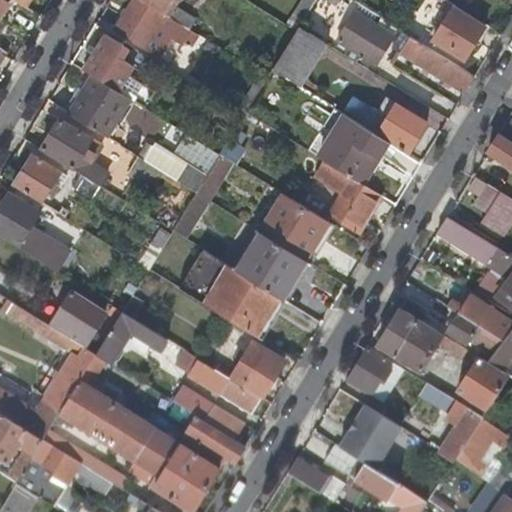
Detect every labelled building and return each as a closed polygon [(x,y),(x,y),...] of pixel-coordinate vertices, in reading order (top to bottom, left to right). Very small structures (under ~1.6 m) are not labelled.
[(0,17),(9,2),(5,0),(0,0),(0,25),(2,23),(0,22),(0,17)] [(190,46),(197,36),(188,31),(138,0),(133,0),(115,29),(159,57),(173,35),(190,46)] [(138,0),(188,31),(195,20),(178,10),(176,13),(172,11),(178,0),(138,0)] [(485,28),(452,7),(430,41),(463,62),(485,28)] [(354,13),(335,43),(374,67),(393,38),(354,13)] [(298,86),(324,44),(298,29),(296,32),(272,70),(298,86)] [(116,67),(118,64),(113,60),(122,46),(122,45),(104,34),(83,71),(92,76),(118,92),(122,86),(128,75),(116,67)] [(403,54),(411,58),(420,44),(412,39),(403,54)] [(409,61),(463,95),(474,78),(420,44),(411,58),(409,61)] [(113,60),(118,64),(127,49),(122,46),(113,60)] [(85,94),(71,116),(106,137),(130,100),(118,92),(92,76),(82,93),(85,94)] [(129,90),(122,86),(118,92),(130,100),(138,104),(147,90),(134,82),(129,90)] [(386,98),(369,126),(409,152),(426,123),(386,98)] [(361,184),(387,142),(347,117),(321,159),(324,161),(361,184)] [(74,168),(72,170),(77,173),(99,187),(100,187),(106,179),(101,176),(104,171),(89,163),(101,143),(59,118),(41,148),(74,168)] [(511,143),(499,135),(488,152),(511,167),(511,143)] [(246,145),(231,137),(220,155),(234,164),(246,145)] [(154,145),(144,161),(163,172),(196,193),(206,177),(154,145)] [(31,154),(12,185),(41,203),(48,193),(52,196),(61,181),(57,178),(61,172),(31,154)] [(212,203),(235,165),(234,164),(220,155),(206,177),(196,193),(212,203)] [(151,190),(163,172),(144,161),(138,157),(127,175),(151,190)] [(358,231),(380,196),(361,184),(324,161),(319,169),(330,175),(325,183),(334,188),(339,180),(348,186),(330,214),(358,231)] [(330,175),(319,169),(314,177),(325,183),(330,175)] [(92,197),(99,187),(77,173),(71,184),(92,197)] [(8,192),(12,185),(0,178),(0,189),(7,194),(0,204),(0,236),(33,257),(39,248),(37,247),(43,236),(31,228),(41,212),(8,192)] [(477,178),(467,202),(489,211),(499,187),(477,178)] [(316,256),(337,223),(284,190),(263,224),(316,256)] [(505,237),(511,226),(511,196),(501,190),(481,223),(505,237)] [(188,241),(212,203),(196,193),(172,232),(188,241)] [(511,256),(447,216),(436,234),(510,280),(499,294),(481,283),(475,292),(493,303),(496,298),(511,308),(511,312),(511,314),(511,256)] [(298,257),(266,237),(242,275),(274,295),(298,257)] [(256,336),(279,298),(274,295),(242,275),(202,250),(178,288),(256,336)] [(72,292),(51,327),(84,348),(106,312),(72,292)] [(456,294),(448,306),(460,314),(482,327),(484,324),(502,333),(511,318),(471,294),(467,301),(456,294)] [(407,295),(400,306),(420,319),(428,308),(407,295)] [(511,308),(496,298),(493,303),(511,314),(511,312),(511,308)] [(80,357),(86,349),(84,348),(51,327),(8,301),(3,310),(73,353),(80,357)] [(470,360),(475,351),(447,335),(443,332),(442,334),(399,307),(377,343),(421,369),(438,340),(470,360)] [(162,351),(168,340),(122,312),(95,355),(107,361),(111,364),(131,332),(162,351)] [(473,338),(496,352),(504,341),(482,327),(460,314),(449,331),(470,344),(473,338)] [(504,370),(511,359),(511,331),(504,341),(496,352),(490,360),(504,370)] [(245,381),(242,386),(261,398),(284,362),(251,342),(232,372),(245,381)] [(380,380),(391,362),(368,348),(348,379),(371,393),(380,380)] [(80,357),(73,353),(37,410),(0,386),(0,412),(43,439),(48,430),(58,414),(95,355),(86,349),(80,357)] [(457,389),(489,410),(511,376),(504,370),(490,360),(480,354),(457,389)] [(193,511),(226,458),(234,464),(245,447),(234,440),(195,416),(178,444),(89,388),(107,361),(95,355),(58,414),(134,461),(128,471),(141,479),(148,469),(156,475),(150,484),(150,485),(192,511),(193,511)] [(252,413),(261,398),(242,386),(198,358),(188,374),(252,413)] [(395,364),(391,362),(380,380),(384,382),(395,364)] [(439,400),(444,392),(429,382),(424,390),(439,400)] [(181,386),(171,401),(195,416),(234,440),(244,424),(181,386)] [(460,419),(440,450),(456,460),(456,458),(484,417),(457,400),(449,412),(460,419)] [(25,446),(34,452),(43,439),(0,412),(0,458),(7,462),(19,443),(25,446)] [(503,447),(511,436),(485,418),(471,438),(475,440),(471,447),(467,444),(459,457),(485,475),(492,465),(482,459),(493,441),(503,447)] [(128,480),(48,430),(43,439),(66,453),(80,462),(98,473),(113,483),(122,489),(128,480)] [(63,458),(66,453),(43,439),(34,452),(17,480),(16,482),(37,495),(54,505),(62,492),(37,477),(43,467),(52,472),(50,476),(66,485),(73,473),(77,467),(63,458)] [(342,468),(351,452),(337,443),(327,459),(342,468)] [(34,452),(25,446),(7,475),(17,480),(34,452)] [(366,461),(374,467),(380,457),(367,449),(361,459),(365,461),(366,461)] [(403,483),(429,499),(456,460),(440,450),(420,480),(409,473),(403,483)] [(77,467),(80,462),(66,453),(63,458),(77,467)] [(329,476),(298,456),(289,472),(326,495),(330,490),(323,486),(329,476)] [(404,508),(401,511),(418,511),(427,499),(374,467),(366,461),(365,461),(354,478),(404,508)] [(91,485),(98,473),(80,462),(77,467),(73,473),(91,485)] [(141,479),(150,484),(156,475),(148,469),(141,479)] [(106,494),(113,483),(98,473),(91,485),(106,494)] [(443,481),(430,499),(450,511),(453,511),(465,495),(443,481)] [(0,511),(26,511),(37,495),(16,482),(0,507),(0,511)] [(511,511),(511,497),(493,484),(473,511),(511,511)] [(132,511),(137,504),(140,499),(128,492),(116,511),(132,511)] [(159,511),(140,499),(137,504),(149,511),(148,511),(159,511)]
